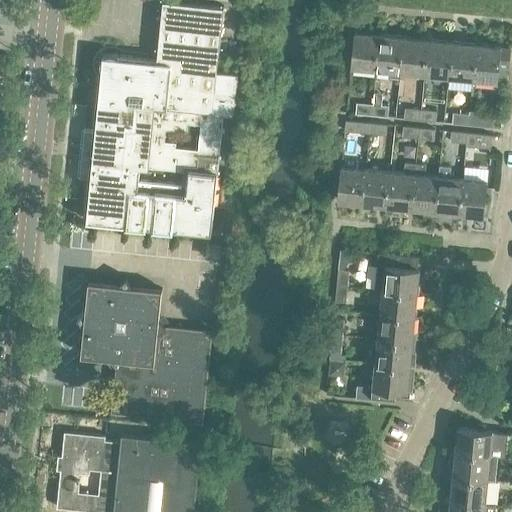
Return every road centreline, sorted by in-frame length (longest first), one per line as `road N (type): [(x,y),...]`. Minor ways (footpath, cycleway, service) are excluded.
road 1 (tertiary): [(1,511),(53,0)]
road 2 (residential): [(511,231),(499,286),(400,480),(395,511)]
